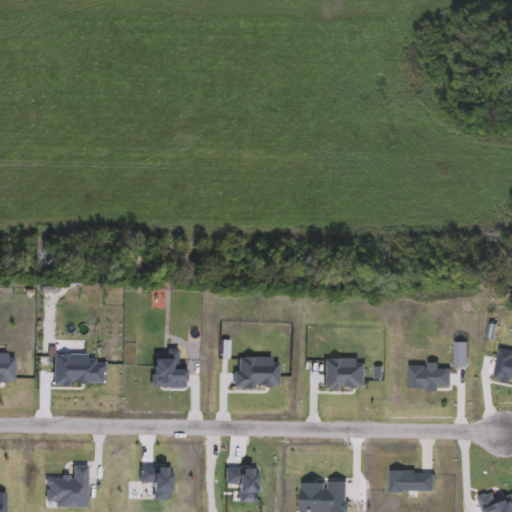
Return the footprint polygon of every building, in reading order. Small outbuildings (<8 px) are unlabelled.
[(511,353),(498,350),(492,379),(511,382),(511,353)] [(53,357),(53,387),(103,385),(103,358),(53,357)] [(323,364),(323,390),(365,388),(363,359),(323,364)] [(155,362),(152,388),(188,391),(186,362),(155,362)] [(408,367),(407,388),(451,389),(450,367),(408,367)] [(138,464),(138,484),(153,485),(154,502),(172,504),(170,467),(138,464)] [(222,467),(224,488),(239,489),(240,501),(256,501),(254,468),(222,467)] [(389,473),(434,474),(432,494),(389,495),(389,473)] [(298,511),(299,485),(345,487),(342,511),(298,511)]
